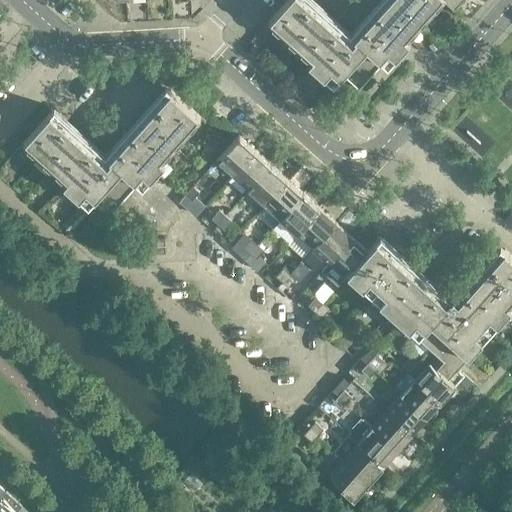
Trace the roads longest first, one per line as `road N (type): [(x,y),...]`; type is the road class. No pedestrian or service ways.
road 1 (residential): [(403,130),(374,155),(331,155),(206,39)]
road 2 (residential): [(206,39),(72,45),(21,0)]
road 3 (residential): [(511,12),(403,130)]
road 4 (residential): [(511,226),(403,130)]
